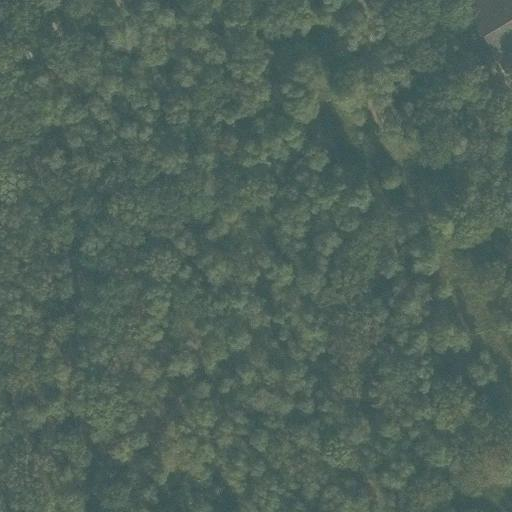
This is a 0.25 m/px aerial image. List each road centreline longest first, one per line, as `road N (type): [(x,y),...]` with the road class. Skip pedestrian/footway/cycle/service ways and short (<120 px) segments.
road 1 (track): [(511,152),(418,151),(387,138),(372,108),(365,0)]
road 2 (unclassified): [(0,64),(111,0)]
